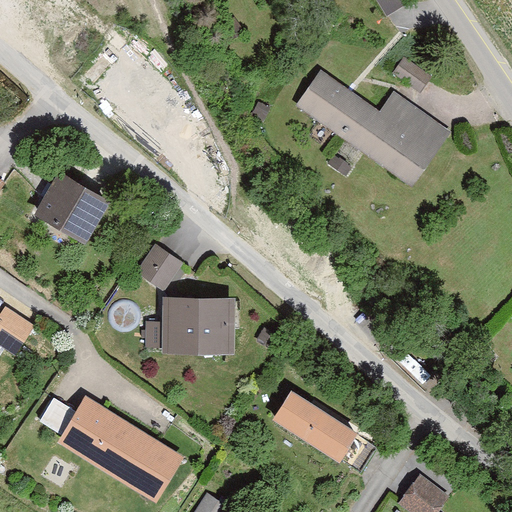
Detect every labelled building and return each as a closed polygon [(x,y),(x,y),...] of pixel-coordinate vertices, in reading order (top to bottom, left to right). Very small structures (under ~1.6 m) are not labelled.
[(409,53),(397,70),(424,89),(436,72),(409,53)] [(318,76),(295,109),(412,188),(446,137),(388,98),(377,115),(318,76)] [(62,170),(38,210),(89,241),(113,201),(62,170)] [(154,248),(134,276),(161,296),(182,264),(154,248)] [(165,296),(164,350),(236,351),(237,297),(165,296)] [(0,318),(0,345),(17,356),(36,328),(5,308),(1,319),(0,318)] [(293,391),(274,419),(343,463),(362,435),(293,391)] [(86,395),(61,437),(161,498),(186,457),(86,395)] [(439,511),(449,498),(417,478),(399,506),(407,511),(439,511)]
